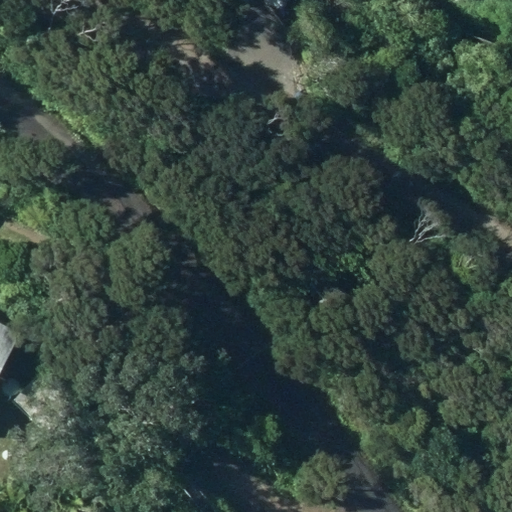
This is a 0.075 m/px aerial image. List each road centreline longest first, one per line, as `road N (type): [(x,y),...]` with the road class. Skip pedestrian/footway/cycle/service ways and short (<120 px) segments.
road 1 (unclassified): [(375,511),(248,345),(102,181),(0,94)]
road 2 (unclassified): [(64,0),(511,250)]
